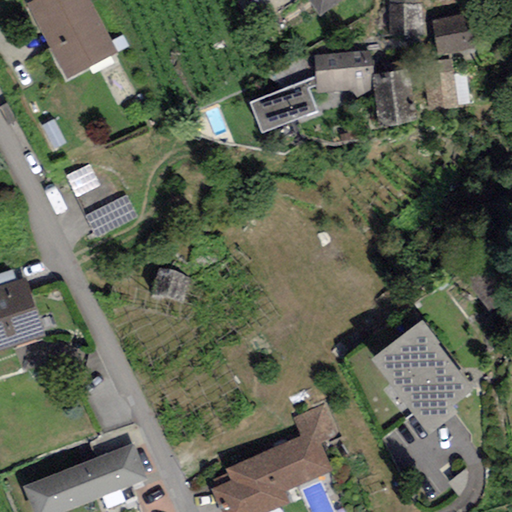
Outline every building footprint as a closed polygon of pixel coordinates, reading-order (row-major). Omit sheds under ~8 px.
[(30,0),(27,2),(68,79),(119,52),(90,0),(30,0)] [(311,0),(320,13),(338,0),(311,0)] [(423,0),(389,0),(389,35),(423,35),(423,0)] [(466,12),(431,19),(437,52),(473,46),(466,12)] [(370,49),(312,56),(317,92),(353,88),(355,98),(376,95),(373,73),(370,49)] [(408,69),(373,73),(376,95),(379,121),(414,117),(408,69)] [(305,79),(251,101),(263,130),(317,109),(305,79)] [(101,184),(90,162),(67,174),(78,196),(101,184)] [(126,194),(84,215),(95,237),(137,216),(126,194)] [(191,275),(159,266),(151,293),(183,302),(191,275)] [(27,278),(0,286),(0,347),(45,333),(27,278)] [(472,388),(421,320),(373,356),(429,431),(459,409),(454,402),(472,388)] [(229,479),(212,486),(223,511),(262,511),(286,502),(281,491),(333,468),(321,442),(339,435),(325,403),(291,418),(298,434),(224,466),(229,479)] [(134,441),(26,485),(36,511),(58,511),(148,476),(134,441)]
